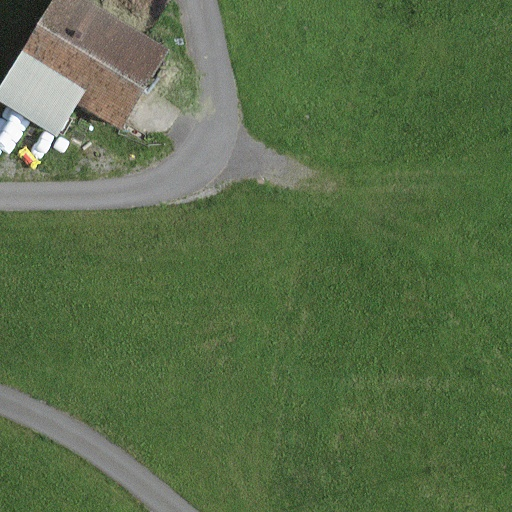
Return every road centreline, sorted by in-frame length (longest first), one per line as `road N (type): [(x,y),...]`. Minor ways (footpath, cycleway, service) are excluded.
road 1 (track): [(0,195),(100,197),(178,173),(202,147),(215,96),(202,0)]
road 2 (track): [(173,511),(104,456),(0,401)]
